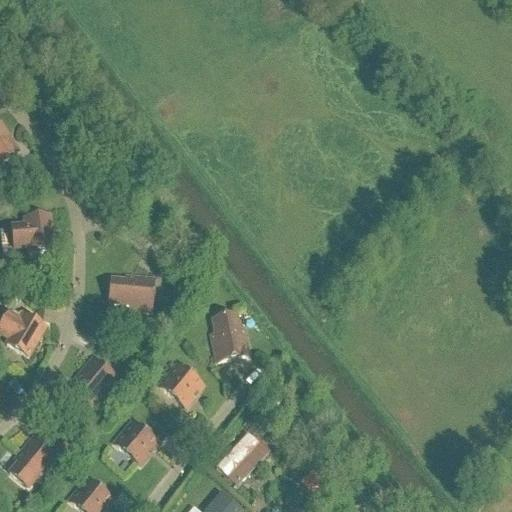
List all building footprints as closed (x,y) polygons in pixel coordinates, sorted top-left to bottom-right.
[(0,167),(17,157),(0,129),(0,167)] [(52,254),(48,220),(24,223),(25,229),(11,231),(13,252),(27,251),(28,257),(52,254)] [(150,315),(153,283),(125,281),(125,285),(110,284),(108,307),(123,308),(122,312),(150,315)] [(20,325),(8,318),(0,330),(0,338),(9,344),(6,349),(27,361),(44,332),(23,319),(20,325)] [(238,333),(235,319),(212,324),(215,338),(211,339),(216,367),(248,360),(242,332),(238,333)] [(99,405),(117,384),(92,363),(74,385),(77,387),(68,398),(86,413),(95,402),(99,405)] [(185,412),(202,390),(176,369),(158,390),(185,412)] [(243,430),(253,438),(264,426),(258,421),(254,418),(245,428),(243,430)] [(139,469),(157,448),(131,426),(113,448),(139,469)] [(260,449),(249,438),(218,472),(238,492),(266,462),(256,453),(260,449)] [(272,438),(266,444),(274,450),(279,444),(272,438)] [(39,484),(57,462),(32,442),(14,464),(18,466),(9,478),(26,492),(36,481),(39,484)] [(313,476),(302,489),(315,501),(305,511),(326,511),(338,500),(313,476)] [(76,511),(106,511),(112,505),(86,483),(68,505),(76,511)] [(231,511),(220,502),(212,511),(231,511)]
